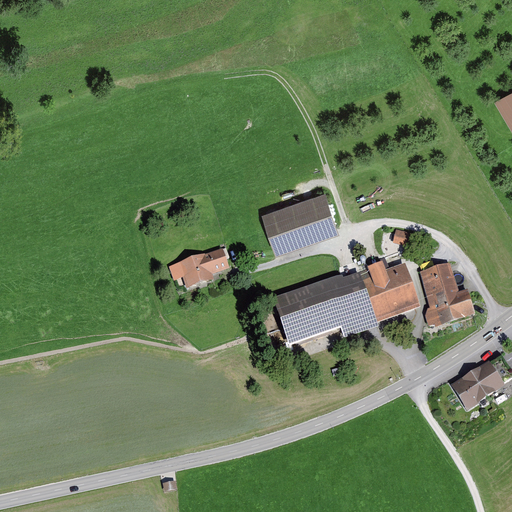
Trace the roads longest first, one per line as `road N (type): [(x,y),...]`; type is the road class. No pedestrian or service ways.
road 1 (tertiary): [(0,502),(295,433),(413,382),(511,315)]
road 2 (track): [(413,382),(481,511)]
